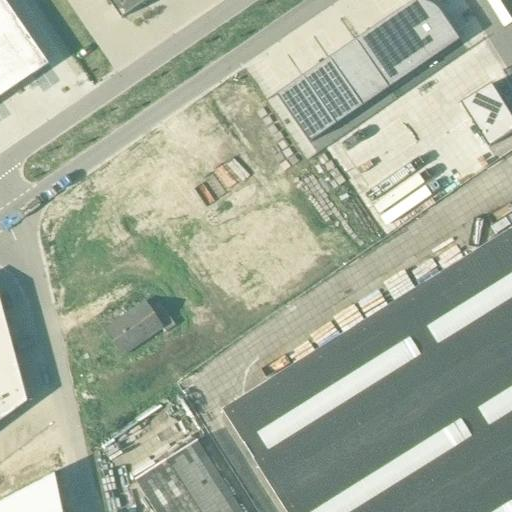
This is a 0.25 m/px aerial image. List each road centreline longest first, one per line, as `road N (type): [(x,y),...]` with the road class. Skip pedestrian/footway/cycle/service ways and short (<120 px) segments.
road 1 (unknown): [(511,182),(213,378),(206,408),(267,511)]
road 2 (unclassified): [(3,217),(316,0)]
road 3 (unclassified): [(3,217),(27,253),(88,511)]
road 4 (unclassified): [(236,0),(0,167)]
